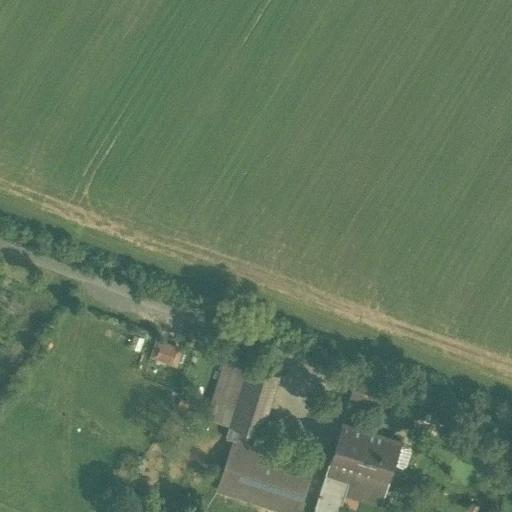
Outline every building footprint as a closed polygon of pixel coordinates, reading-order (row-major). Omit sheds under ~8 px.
[(181,349),(158,341),(153,354),(176,363),(181,349)] [(279,374),(227,357),(208,416),(231,424),(226,437),(234,440),(235,439),(256,446),(279,374)] [(384,387),(358,378),(355,385),(351,397),(378,406),(384,387)] [(401,439),(344,421),(314,511),(333,511),(340,491),(381,504),(401,439)] [(235,439),(234,440),(218,489),(289,511),(297,511),(313,465),(256,446),(235,439)]
